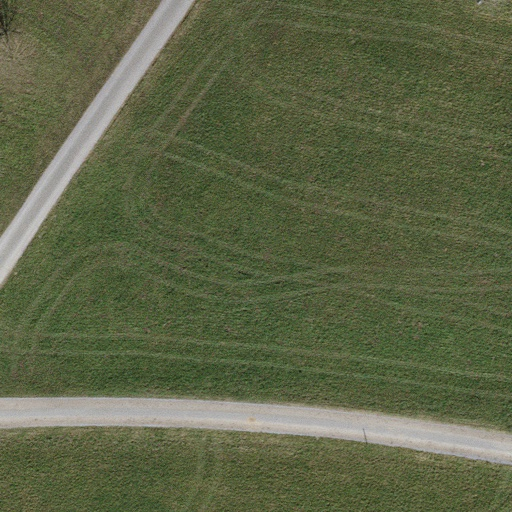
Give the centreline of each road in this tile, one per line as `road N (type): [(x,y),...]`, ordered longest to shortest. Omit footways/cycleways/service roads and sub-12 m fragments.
road 1 (track): [(0,411),(215,410),(511,455)]
road 2 (track): [(186,0),(0,263)]
